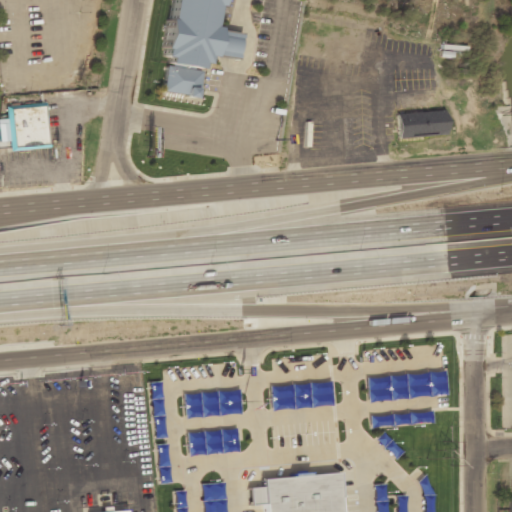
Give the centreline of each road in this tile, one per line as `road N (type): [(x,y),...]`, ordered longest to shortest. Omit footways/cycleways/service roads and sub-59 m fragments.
road 1 (secondary): [(0,360),(511,313)]
road 2 (motorway): [(0,299),(511,254)]
road 3 (motorway): [(511,218),(0,262)]
road 4 (secondary): [(511,160),(0,204)]
road 5 (motorway): [(0,316),(511,305)]
road 6 (motorway): [(511,177),(200,227),(118,251)]
road 7 (residential): [(107,194),(134,0)]
road 8 (residential): [(473,319),(474,511)]
